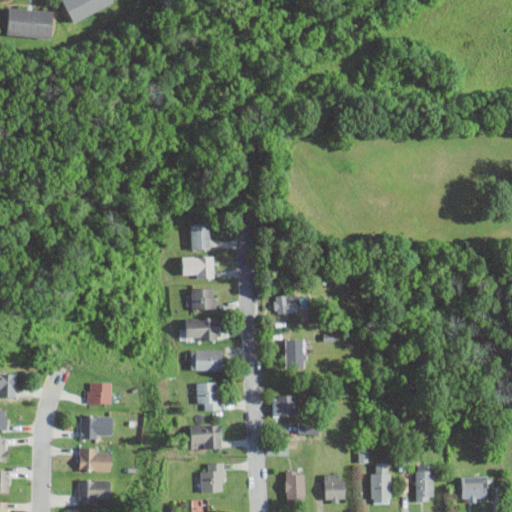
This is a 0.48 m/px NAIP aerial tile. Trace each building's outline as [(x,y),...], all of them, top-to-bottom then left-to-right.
[(113,3),(111,0),(62,0),(72,21),(113,3)] [(53,9),(7,6),(5,35),(51,38),(53,9)] [(190,222),(190,249),(210,249),(210,222),(190,222)] [(181,278),(214,278),(214,255),(181,255),(181,278)] [(187,287),(188,308),(216,308),(216,287),(187,287)] [(299,311),(299,293),(274,293),(274,311),(299,311)] [(183,340),(217,340),(217,317),(183,317),(183,340)] [(284,337),(284,364),(305,364),(305,337),(284,337)] [(224,369),(224,349),(189,349),(189,369),(224,369)] [(16,371),(0,371),(0,396),(16,396),(16,371)] [(88,402),(112,402),(112,381),(88,381),(88,402)] [(220,381),(196,381),(196,402),(200,402),(200,409),(220,409),(220,381)] [(299,393),(272,393),(272,415),(299,415),(299,393)] [(112,414),(80,414),(80,438),(112,438),(112,414)] [(191,447),(222,447),(222,423),(191,423),(191,447)] [(299,432),(314,433),(314,424),(300,424),(299,432)] [(358,461),(369,461),(369,444),(359,444),(358,461)] [(79,470),(112,470),(112,447),(79,447),(79,470)] [(225,461),(210,461),(210,470),(200,470),(200,491),(225,491),(225,461)] [(370,461),(370,502),(391,502),(391,461),(370,461)] [(433,464),(415,464),(415,500),(433,500),(433,464)] [(8,468),(0,468),(0,491),(8,491),(8,468)] [(285,500),(305,500),(305,470),(285,470),(285,500)] [(345,501),(345,473),(324,473),(324,501),(345,501)] [(460,475),(460,500),(488,500),(488,475),(460,475)] [(78,502),(110,502),(110,479),(78,479),(78,502)] [(207,511),(207,497),(192,498),(192,511),(207,511)] [(0,511),(8,511),(8,500),(0,500),(0,511)]
